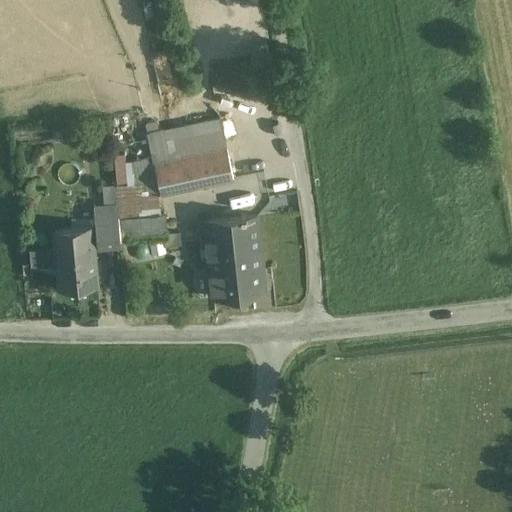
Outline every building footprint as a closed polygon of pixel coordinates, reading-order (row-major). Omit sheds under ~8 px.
[(219,120),(147,135),(160,197),(232,182),(219,120)] [(100,165),(115,240),(159,232),(144,156),(100,165)] [(246,217),(208,220),(214,296),(264,291),(256,216),(247,217),(247,215),(245,215),(246,217)] [(90,226),(55,230),(56,248),(58,265),(60,288),(96,285),(90,226)] [(56,248),(31,250),(32,265),(58,265),(56,248)]
